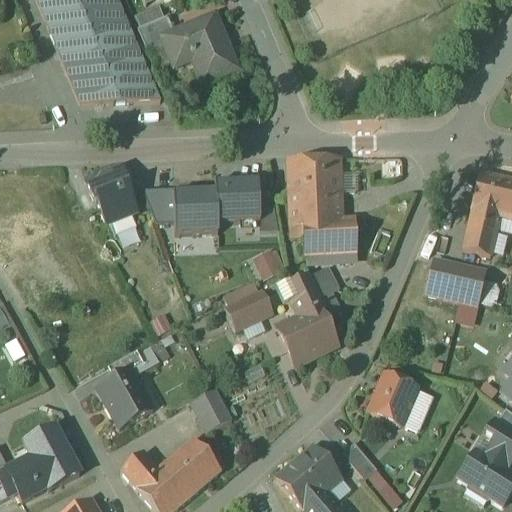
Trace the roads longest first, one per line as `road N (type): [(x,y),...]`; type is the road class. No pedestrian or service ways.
road 1 (residential): [(451,141),(359,360),(328,406),(205,511)]
road 2 (residential): [(303,143),(0,147)]
road 3 (residential): [(303,143),(248,0)]
road 4 (residential): [(451,141),(303,143)]
road 5 (residential): [(133,511),(65,395)]
